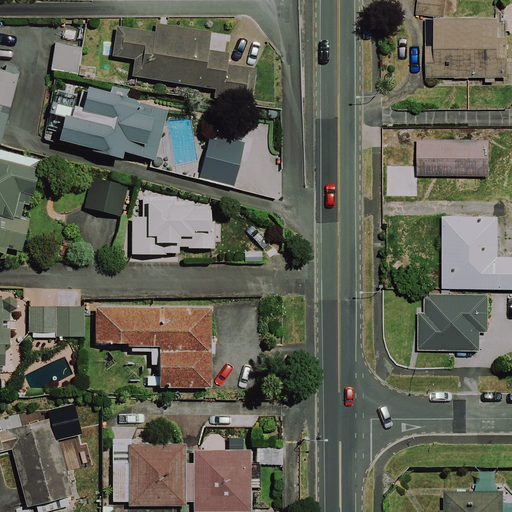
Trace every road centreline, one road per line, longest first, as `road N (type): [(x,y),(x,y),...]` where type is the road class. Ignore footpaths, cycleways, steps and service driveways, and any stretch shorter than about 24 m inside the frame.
road 1 (secondary): [(336,0),(339,420)]
road 2 (residential): [(339,420),(511,418)]
road 3 (unknown): [(293,414),(125,405)]
